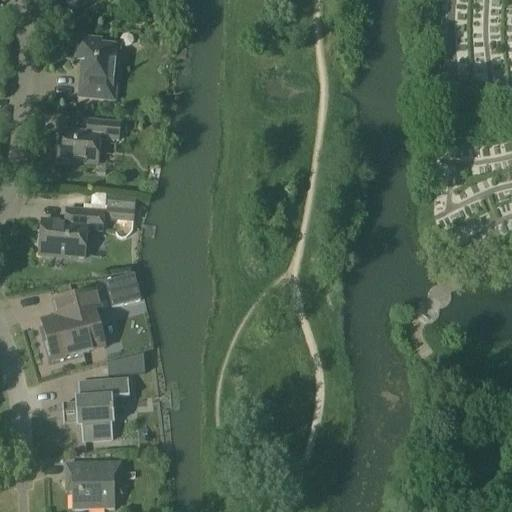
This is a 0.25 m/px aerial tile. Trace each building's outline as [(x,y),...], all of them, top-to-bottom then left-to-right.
[(65,0),(71,12),(95,0),(65,0)] [(79,39),(75,62),(82,62),(78,99),(116,103),(119,65),(120,48),(116,47),(101,46),(101,41),(79,39)] [(57,163),(98,166),(100,140),(118,142),(120,125),(88,122),(87,134),(60,132),(57,163)] [(135,200),(108,198),(107,221),(133,223),(135,200)] [(40,256),(86,260),(88,232),(103,233),(105,214),(67,211),(66,224),(42,222),(40,256)] [(112,283),(114,302),(130,300),(130,299),(142,297),(139,279),(112,283)] [(52,304),(56,316),(41,320),(42,326),(52,363),(105,349),(95,313),(102,311),(96,292),(52,304)] [(106,366),(108,378),(144,375),(143,357),(106,366)] [(75,406),(62,407),(63,425),(77,424),(77,428),(81,428),(83,444),(113,441),(112,426),(114,425),(112,400),(129,399),(128,382),(78,386),(79,402),(75,402),(75,406)] [(121,465),(65,467),(66,489),(72,489),(72,511),(74,511),(115,511),(114,496),(122,496),(121,465)]
